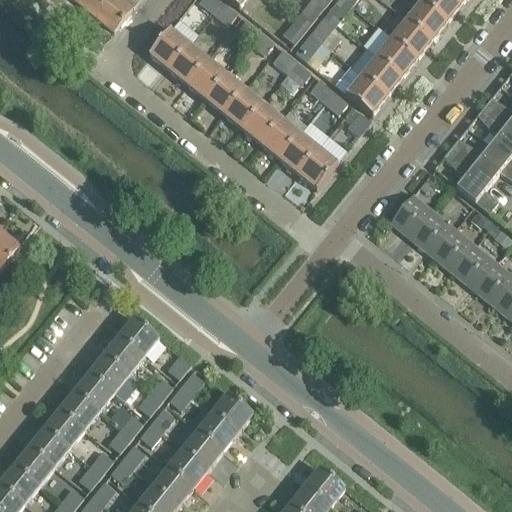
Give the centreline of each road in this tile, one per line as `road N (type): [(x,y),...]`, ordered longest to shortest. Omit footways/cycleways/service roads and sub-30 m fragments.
road 1 (residential): [(330,241),(107,69),(162,0)]
road 2 (unclassified): [(248,344),(0,144)]
road 3 (residential): [(511,12),(330,241)]
road 4 (unclassified): [(457,511),(248,344)]
road 5 (residential): [(511,381),(330,241)]
road 6 (residential): [(0,431),(96,313)]
road 7 (residential): [(248,344),(330,241)]
